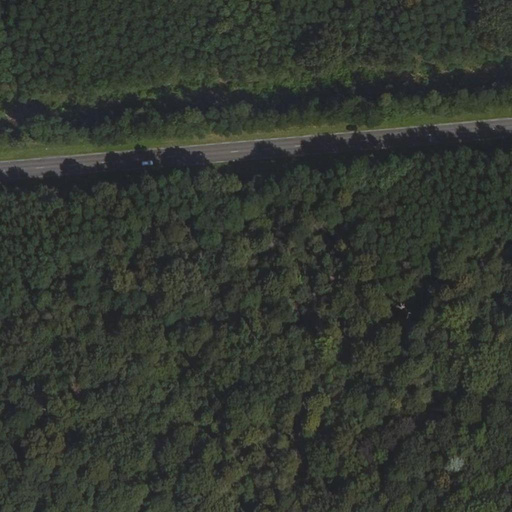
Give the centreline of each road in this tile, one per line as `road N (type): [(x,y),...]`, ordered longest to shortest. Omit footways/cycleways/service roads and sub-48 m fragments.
road 1 (primary): [(0,171),(511,128)]
road 2 (track): [(511,384),(465,367),(415,375),(368,511)]
